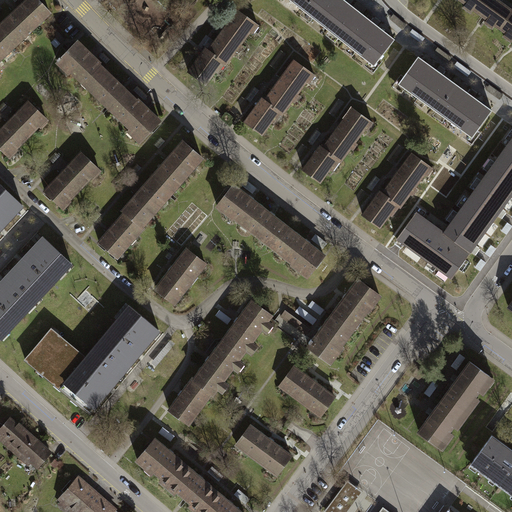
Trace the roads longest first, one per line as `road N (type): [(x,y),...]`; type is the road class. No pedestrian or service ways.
road 1 (residential): [(0,167),(170,321),(198,317),(237,283),(312,295),(331,287),(360,251)]
road 2 (residential): [(75,0),(217,137),(360,251)]
road 3 (residential): [(283,511),(429,304)]
road 4 (residential): [(0,380),(151,511)]
road 5 (residential): [(391,0),(511,91)]
